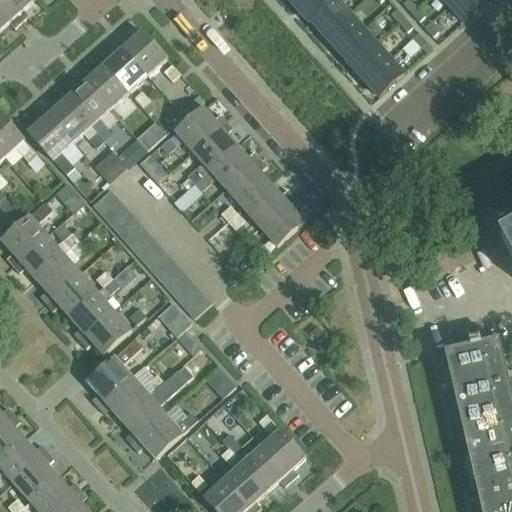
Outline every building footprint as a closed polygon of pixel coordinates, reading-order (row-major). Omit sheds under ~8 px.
[(0,0),(0,34),(10,26),(15,32),(22,25),(0,0)] [(34,0),(0,0),(22,25),(29,19),(24,13),(37,2),(34,0)] [(286,0),(295,10),(306,0),(286,0)] [(331,0),(306,0),(295,10),(310,26),(312,24),(311,23),(334,3),(333,2),(331,0)] [(334,3),(311,23),(312,24),(324,39),(349,16),(335,0),(333,2),(334,3)] [(441,0),(449,9),(459,0),(441,0)] [(482,0),(459,0),(449,9),(462,24),(464,25),(487,4),(482,0)] [(403,7),(411,16),(417,10),(409,1),(403,7)] [(417,10),(411,16),(419,25),(425,19),(417,10)] [(397,12),(391,18),(399,26),(405,21),(398,12),(397,12)] [(349,16),(324,39),(338,54),(363,31),(349,16)] [(405,21),(399,26),(407,35),(413,30),(405,21)] [(425,31),(433,40),(439,35),(431,26),(425,31)] [(363,31),(338,54),(352,69),(376,47),(363,31)] [(127,36),(117,44),(148,79),(168,62),(143,34),(133,43),(127,36)] [(419,36),(413,42),(421,51),(427,45),(419,36)] [(115,59),(105,68),(130,96),(148,79),(117,44),(109,50),(115,59)] [(376,47),(352,69),(365,84),(390,62),(376,47)] [(390,62),(365,84),(379,100),(404,78),(403,77),(390,62)] [(163,75),(171,85),(180,78),(171,67),(163,75)] [(87,71),(79,77),(111,113),(130,96),(105,68),(93,78),(87,71)] [(77,92),(67,101),(92,130),(99,123),(111,113),(79,77),(71,85),(77,92)] [(142,94),(134,101),(143,111),(150,104),(142,94)] [(49,105),(42,111),(73,146),(91,130),(92,130),(67,101),(55,112),(49,105)] [(143,111),(134,101),(126,108),(135,118),(143,111)] [(73,146),(42,111),(34,118),(40,125),(28,135),(53,163),(73,146)] [(176,136),(193,156),(227,125),(221,118),(215,123),(204,111),(176,136)] [(0,155),(5,161),(16,152),(29,166),(37,159),(24,144),(25,144),(6,122),(0,115),(0,155)] [(193,156),(210,174),(238,149),(227,137),(233,132),(227,125),(193,156)] [(112,138),(104,128),(97,135),(105,144),(112,138)] [(97,135),(96,136),(88,142),(97,152),(105,144),(97,135)] [(160,149),(160,150),(167,158),(177,149),(170,141),(160,149)] [(210,174),(227,193),(261,163),(254,155),(248,160),(238,149),(210,174)] [(58,169),(67,178),(75,171),(66,162),(58,169)] [(227,193),(243,212),(272,187),(260,174),(267,170),(261,163),(227,193)] [(187,179),(194,188),(204,179),(197,171),(187,179)] [(204,179),(194,188),(201,195),(210,186),(204,179)] [(243,212),(260,231),(294,201),(287,192),(281,198),(272,187),(243,212)] [(185,220),(206,204),(194,190),(174,207),(185,220)] [(94,208),(102,218),(120,202),(111,193),(94,208)] [(294,201),(260,231),(277,250),(306,225),(294,213),(300,208),(294,201)] [(102,218),(110,226),(127,211),(120,202),(102,218)] [(36,215),(43,223),(52,214),(45,206),(36,215)] [(220,217),(228,226),(238,217),(230,209),(220,217)] [(110,226),(117,235),(135,220),(127,211),(110,226)] [(238,217),(228,226),(234,233),(244,224),(238,217)] [(7,262),(13,269),(48,238),(30,219),(2,244),(13,257),(7,262)] [(117,235),(125,244),(143,228),(135,220),(117,235)] [(125,244),(133,252),(150,237),(143,228),(125,244)] [(63,244),(70,252),(79,244),(72,236),(63,244)] [(133,252),(140,261),(158,245),(150,237),(133,252)] [(26,271),(36,282),(65,257),(48,238),(13,269),(19,276),(26,271)] [(511,239),(503,244),(504,245),(511,260),(511,239)] [(79,244),(70,252),(76,260),(86,252),(79,244)] [(140,261),(148,270),(166,254),(158,245),(140,261)] [(254,255),(261,263),(270,254),(264,246),(254,255)] [(148,270),(156,278),(173,263),(166,254),(148,270)] [(40,300),(46,307),(81,276),(65,257),(36,282),(47,294),(40,300)] [(156,278),(163,287),(181,271),(173,263),(156,278)] [(163,287),(171,295),(189,280),(181,271),(163,287)] [(95,283),(103,291),(113,282),(105,273),(95,283)] [(60,309),(70,320),(98,295),(81,276),(46,307),(53,315),(60,309)] [(171,295),(178,304),(196,288),(189,280),(171,295)] [(113,282),(103,291),(109,298),(119,289),(113,282)] [(178,304),(186,313),(204,297),(196,288),(178,304)] [(74,337),(80,345),(115,314),(98,295),(70,320),(80,332),(74,337)] [(204,297),(186,313),(195,322),(212,307),(204,297)] [(146,320),(139,311),(129,320),(136,328),(146,320)] [(115,314),(80,345),(86,352),(92,345),(104,358),(132,333),(115,314)] [(311,338),(313,336),(319,342),(320,344),(327,338),(318,328),(309,336),(311,338)] [(179,341),(181,356),(194,354),(192,340),(179,341)] [(449,355),(485,511),(511,511),(511,408),(497,344),(449,355)] [(120,356),(128,364),(137,355),(130,347),(120,356)] [(92,403),(98,410),(133,380),(115,360),(87,385),(98,398),(92,403)] [(147,386),(154,394),(164,385),(157,377),(147,386)] [(111,412),(121,424),(149,398),(133,380),(98,410),(104,417),(111,412)] [(125,440),(132,448),(166,417),(156,406),(176,387),(170,380),(121,424),(131,435),(125,440)] [(0,429),(14,418),(8,411),(2,416),(0,414),(0,429)] [(176,428),(183,437),(198,423),(191,415),(176,428)] [(144,449),(155,462),(183,437),(176,428),(166,417),(132,448),(138,455),(144,449)] [(259,425),(267,434),(275,427),(267,417),(259,425)] [(0,429),(0,463),(24,442),(14,431),(21,426),(14,418),(0,429)] [(280,433),(261,450),(291,484),(298,477),(293,471),(305,460),(280,433)] [(0,463),(0,471),(13,486),(47,455),(41,448),(35,454),(24,442),(0,463)] [(236,444),(228,451),(235,459),(243,452),(236,444)] [(261,450),(242,466),(266,494),(279,484),(284,490),(291,484),(261,450)] [(235,459),(228,451),(221,458),(227,467),(235,459)] [(13,486),(30,505),(58,480),(48,468),(54,463),(47,455),(13,486)] [(242,466),(223,483),(248,511),(260,511),(261,511),(255,504),(266,494),(242,466)] [(191,485),(199,494),(208,488),(199,477),(191,485)] [(30,505),(36,511),(59,511),(81,493),(75,486),(68,491),(58,480),(30,505)] [(248,511),(223,483),(204,500),(213,511),(248,511)] [(81,493),(59,511),(86,511),(81,506),(87,500),(81,493)] [(8,510),(9,511),(21,511),(24,510),(17,502),(8,510)]
